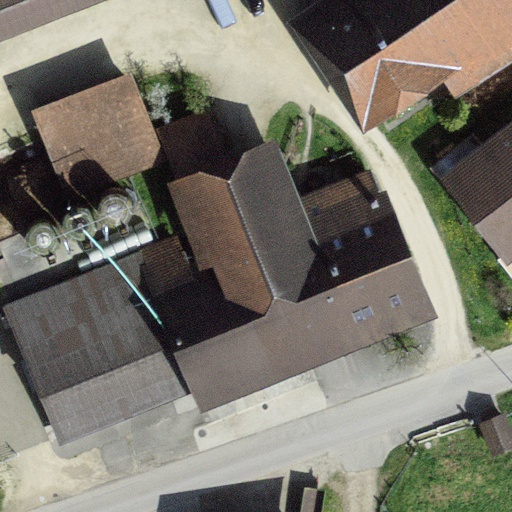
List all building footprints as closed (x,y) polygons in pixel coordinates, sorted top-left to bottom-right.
[(511,0),(361,0),(317,30),(367,105),(449,52),(469,83),(511,54),(511,0)] [(40,121),(65,188),(159,152),(134,85),(40,121)] [(207,246),(183,256),(177,242),(9,309),(60,436),(417,293),(369,174),(328,190),(336,211),(351,205),(358,223),(308,244),(270,149),(229,166),(207,111),(160,129),(207,246)] [(511,275),(511,126),(485,146),(471,130),(432,165),(451,189),(457,185),(507,250),(497,257),(511,275)] [(511,438),(503,415),(482,424),(493,450),(511,441),(511,438)]
